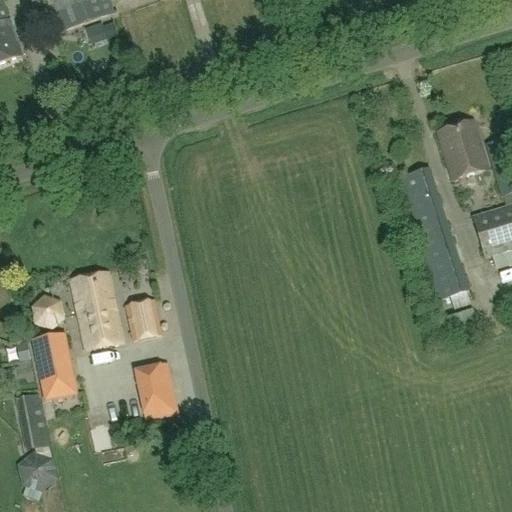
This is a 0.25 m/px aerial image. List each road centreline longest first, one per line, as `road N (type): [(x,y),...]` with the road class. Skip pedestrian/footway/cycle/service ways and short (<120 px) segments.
road 1 (unclassified): [(225,511),(145,134)]
road 2 (unclassified): [(145,134),(511,16)]
road 3 (unclassified): [(0,180),(145,134)]
